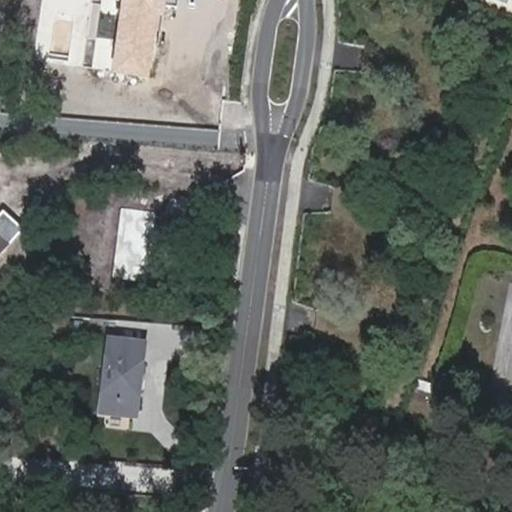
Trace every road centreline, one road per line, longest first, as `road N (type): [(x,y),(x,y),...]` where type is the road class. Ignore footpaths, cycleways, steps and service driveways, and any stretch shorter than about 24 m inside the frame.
road 1 (tertiary): [(270,175),(221,511)]
road 2 (tertiary): [(270,175),(298,100),(307,0)]
road 3 (tertiary): [(277,0),(259,96),(270,175)]
